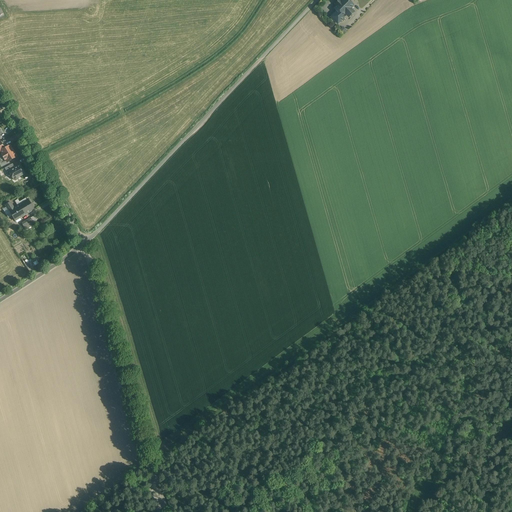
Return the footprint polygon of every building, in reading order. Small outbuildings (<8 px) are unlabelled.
[(348,0),(343,0),(341,2),(340,1),(336,5),(337,6),(334,9),(337,11),(342,16),(345,13),(346,15),(346,14),(351,10),(351,9),(350,8),(353,5),(348,0)] [(337,11),(331,17),(338,24),(344,18),(342,16),(337,11)] [(342,34),(347,30),(343,26),(339,31),(342,34)] [(5,149),(1,151),(2,154),(2,155),(5,160),(6,159),(7,162),(16,157),(10,146),(5,149)] [(13,164),(5,168),(7,172),(10,170),(14,167),(13,164)] [(14,167),(10,170),(7,172),(6,174),(9,179),(12,177),(13,180),(16,180),(18,179),(19,177),(25,173),(20,164),(14,167)] [(28,200),(14,208),(11,202),(6,205),(15,220),(34,209),(28,200)] [(31,218),(17,226),(19,230),(29,224),(30,226),(34,224),(31,218)]
